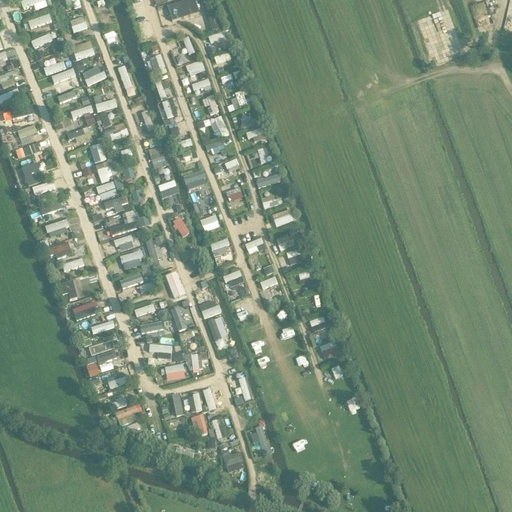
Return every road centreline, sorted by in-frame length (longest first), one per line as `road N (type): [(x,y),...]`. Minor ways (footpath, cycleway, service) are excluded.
road 1 (track): [(371,92),(329,117),(459,481),(461,511)]
road 2 (track): [(281,511),(0,421)]
road 3 (track): [(329,0),(371,92),(449,66),(469,73),(493,64),(511,87)]
